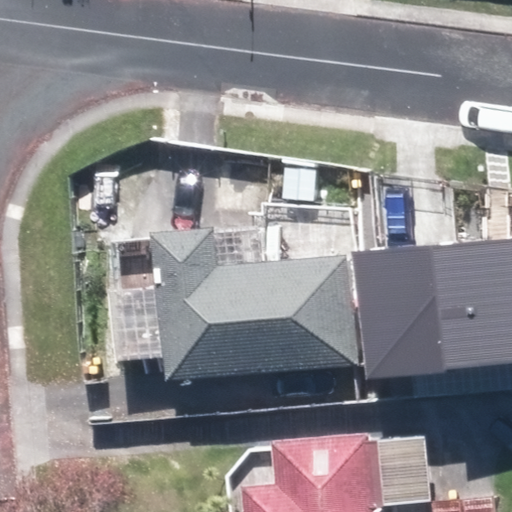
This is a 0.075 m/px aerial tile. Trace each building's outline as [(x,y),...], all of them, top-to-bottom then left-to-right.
[(356,364),(346,254),(216,267),(212,227),(148,233),(163,383),(356,364)] [(511,236),(355,254),(369,379),(511,362),(511,236)] [(389,421),(287,430),(291,472),(263,474),(265,511),(396,511),(395,495),(390,430),(389,421)] [(445,491),(439,426),(390,430),(395,495),(443,491),(445,491)] [(507,511),(505,485),(445,491),(443,491),(444,511),(507,511)]
